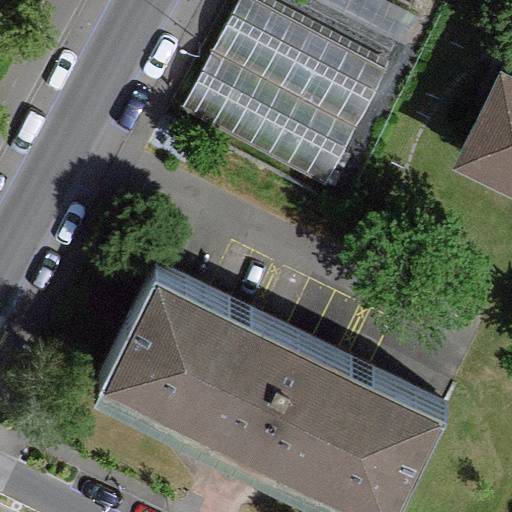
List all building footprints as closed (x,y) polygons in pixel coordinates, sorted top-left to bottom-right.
[(388,66),(264,0),(239,0),(186,104),(328,181),(388,66)] [(395,0),(327,0),(408,41),(422,14),(395,0)] [(511,66),(507,65),(466,149),(511,171),(511,66)] [(160,255),(103,370),(249,442),(305,327),(160,255)] [(395,511),(448,398),(305,327),(249,442),(394,511),(395,511)]
